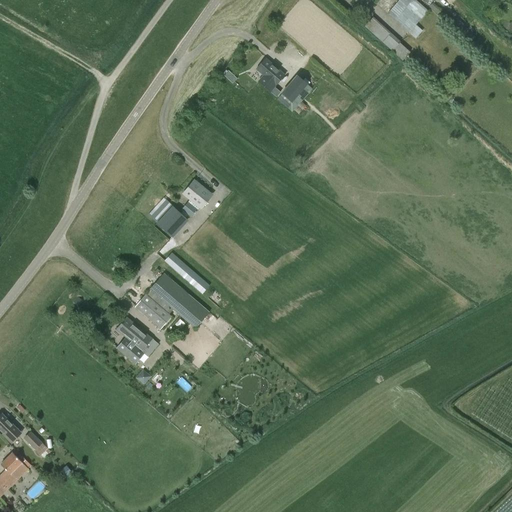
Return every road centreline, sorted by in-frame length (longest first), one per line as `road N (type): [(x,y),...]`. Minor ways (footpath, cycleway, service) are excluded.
road 1 (unclassified): [(0,309),(218,0)]
road 2 (track): [(0,15),(108,85)]
